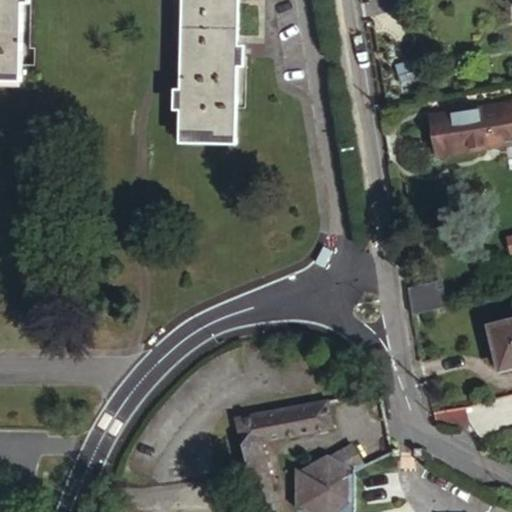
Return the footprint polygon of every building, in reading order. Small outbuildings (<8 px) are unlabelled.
[(0,0),(0,71),(19,72),(20,0),(0,0)] [(183,0),(182,137),(238,138),(238,116),(238,0),(183,0)] [(511,144),(511,103),(430,118),(435,143),(438,158),(511,144)] [(438,283),(410,289),(415,317),(450,307),(450,304),(447,291),(439,292),(438,283)] [(511,323),(492,328),(501,371),(511,367),(511,323)] [(370,427),(366,398),(335,403),(340,432),(370,427)] [(250,495),(260,493),(269,491),(261,439),(330,426),(326,404),(237,420),(250,495)] [(299,469),(291,465),(296,508),(303,504),(317,511),(356,511),(357,508),(358,466),(367,461),(356,439),(299,469)] [(235,483),(233,460),(213,462),(215,485),(235,483)]
